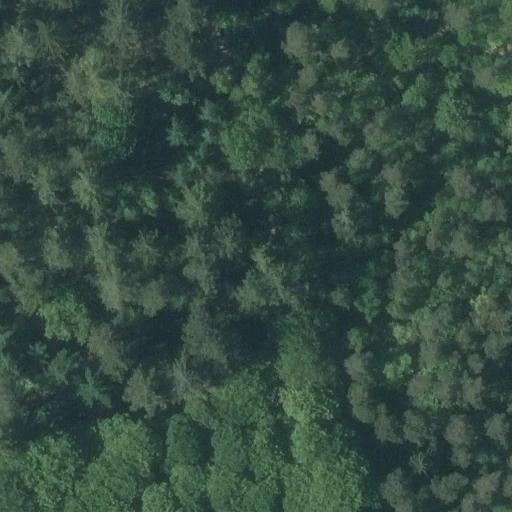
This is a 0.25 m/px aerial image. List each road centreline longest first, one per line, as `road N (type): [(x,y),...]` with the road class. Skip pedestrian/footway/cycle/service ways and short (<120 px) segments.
road 1 (track): [(0,465),(329,349)]
road 2 (track): [(329,349),(511,286)]
